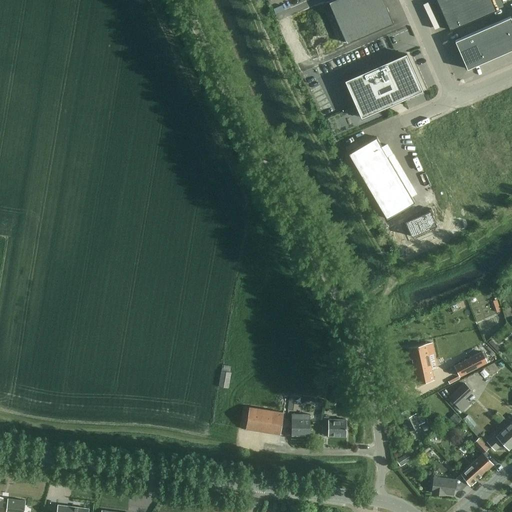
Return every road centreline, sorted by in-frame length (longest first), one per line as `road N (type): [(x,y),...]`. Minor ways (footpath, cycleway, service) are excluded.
road 1 (unclassified): [(372,406),(338,304),(181,0)]
road 2 (unclassified): [(259,485),(0,447)]
